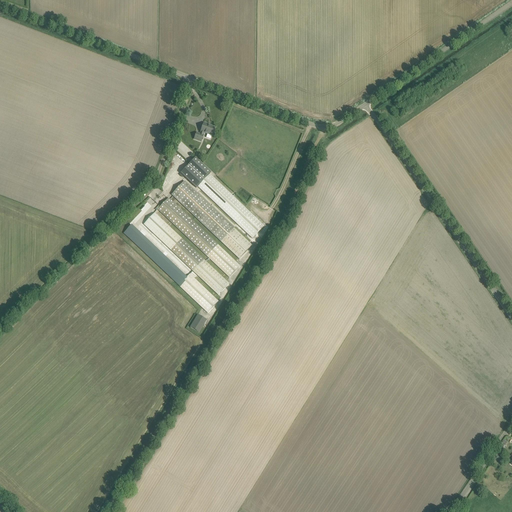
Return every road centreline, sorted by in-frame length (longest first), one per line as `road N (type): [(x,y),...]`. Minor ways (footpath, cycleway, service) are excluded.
road 1 (track): [(322,127),(294,210),(108,511)]
road 2 (unclassified): [(367,104),(319,127),(0,6)]
road 3 (unclassified): [(511,314),(367,104)]
road 4 (unclassified): [(367,104),(511,4)]
road 5 (track): [(381,110),(511,18)]
road 6 (track): [(195,79),(150,193)]
